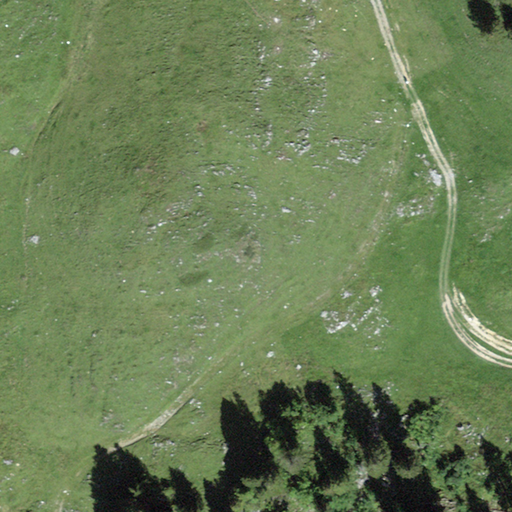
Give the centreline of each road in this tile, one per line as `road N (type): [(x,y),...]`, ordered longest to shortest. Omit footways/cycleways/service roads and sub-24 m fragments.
road 1 (track): [(58,511),(61,488),(80,465),(148,432),(247,344),(323,298),(367,243),(385,194),(399,103)]
road 2 (track): [(511,347),(493,345),(454,313),(443,258),(445,167),(399,103)]
